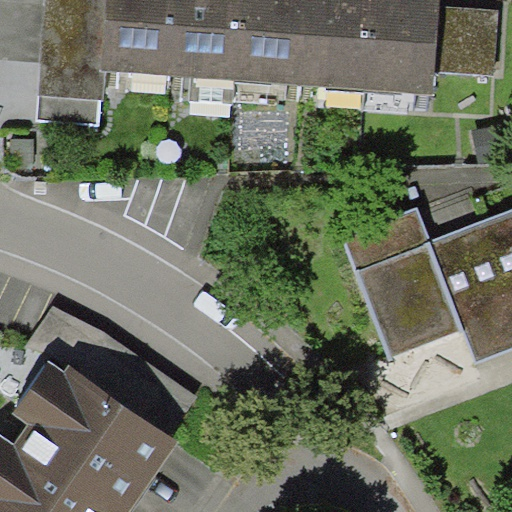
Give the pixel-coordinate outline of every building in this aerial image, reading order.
[(176,0),(110,0),(106,70),(171,75),(176,0)] [(176,0),(171,75),(236,79),(241,0),(176,0)] [(241,0),(236,79),(302,84),(307,0),(241,0)] [(307,0),(302,84),(367,88),(372,0),(307,0)] [(372,0),(367,88),(432,92),(438,0),(372,0)] [(511,211),(482,224),(488,239),(473,245),(467,229),(435,242),(422,207),(342,238),(390,361),(511,313),(511,211)] [(64,370),(48,359),(16,404),(33,416),(15,442),(0,431),(0,511),(116,511),(171,434),(69,363),(64,370)]
